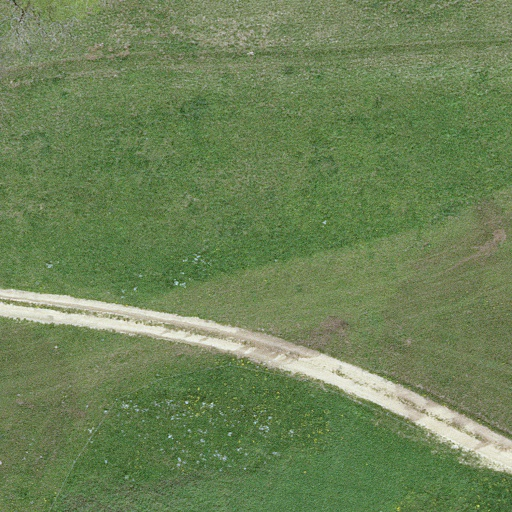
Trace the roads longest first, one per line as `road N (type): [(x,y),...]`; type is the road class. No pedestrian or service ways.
road 1 (track): [(0,306),(226,345),(348,382),(511,455)]
road 2 (track): [(0,72),(511,45)]
